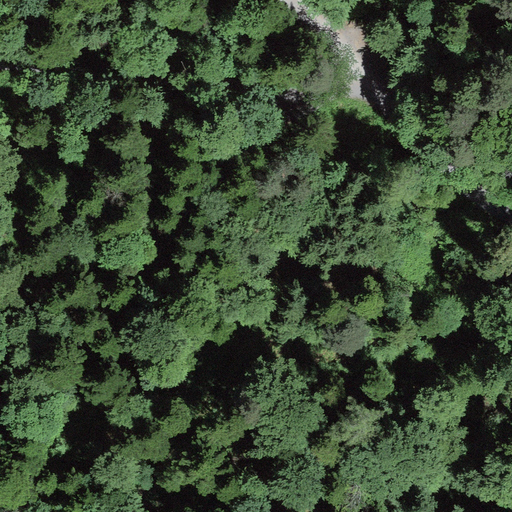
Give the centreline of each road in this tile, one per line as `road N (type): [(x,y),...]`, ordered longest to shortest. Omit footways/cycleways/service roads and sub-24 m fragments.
road 1 (track): [(385,88),(0,59)]
road 2 (track): [(511,199),(435,140),(372,65),(298,0)]
